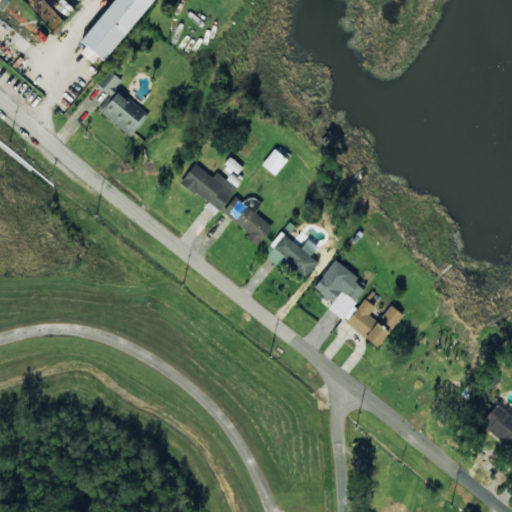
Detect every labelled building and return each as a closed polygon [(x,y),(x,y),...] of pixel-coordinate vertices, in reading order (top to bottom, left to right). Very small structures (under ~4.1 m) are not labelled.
[(114,0),(82,41),(86,45),(81,52),(93,62),(98,56),(105,61),(152,0),(114,0)] [(98,109),(130,136),(148,115),(115,87),(122,80),(110,69),(97,84),(110,95),(98,109)] [(287,157),(273,148),(262,166),(277,175),(287,157)] [(224,164),(238,174),(243,166),(229,157),(224,164)] [(181,183),(208,202),(205,207),(216,215),(241,180),(231,173),(227,179),(216,171),(213,176),(194,163),(181,183)] [(222,213),(249,232),(245,237),(257,246),(273,225),(255,212),(262,203),(251,196),(246,203),(235,196),(222,213)] [(318,246),(308,238),(301,247),(281,231),(263,253),(276,264),(281,259),(304,278),(318,262),(310,255),(318,246)] [(378,347),(403,313),(390,304),(378,321),(369,314),(375,306),(362,296),(366,291),(355,282),(359,277),(334,259),(313,288),(332,302),(327,309),(378,347)]
